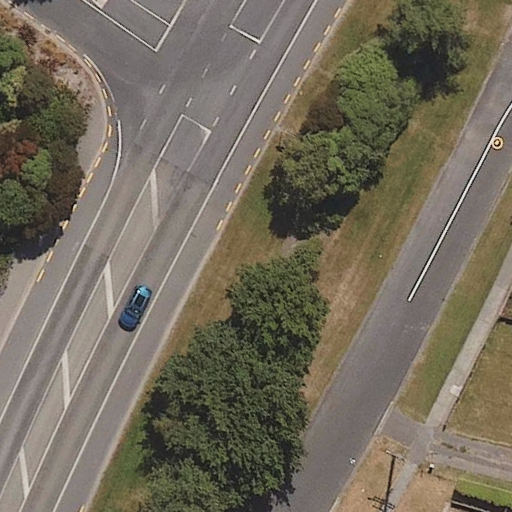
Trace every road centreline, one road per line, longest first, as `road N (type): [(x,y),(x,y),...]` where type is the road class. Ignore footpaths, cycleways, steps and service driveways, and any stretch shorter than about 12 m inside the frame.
road 1 (secondary): [(200,78),(195,124),(102,307),(12,511)]
road 2 (residential): [(292,511),(373,379),(511,100)]
road 3 (unclassified): [(84,0),(200,78)]
